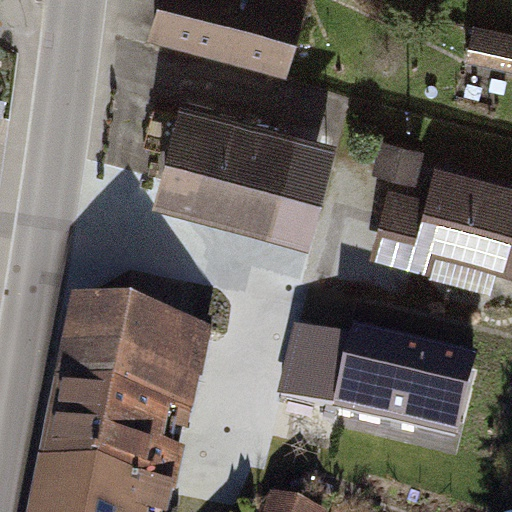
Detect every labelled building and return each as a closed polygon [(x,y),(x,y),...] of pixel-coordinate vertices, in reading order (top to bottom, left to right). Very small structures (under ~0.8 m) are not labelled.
[(322,0),(167,0),(161,22),(304,64),(322,0)] [(511,31),(482,25),(474,63),(511,71),(511,31)] [(0,123),(10,93),(0,89),(0,82),(3,73),(0,64),(0,123)] [(314,124),(196,89),(168,185),(285,220),(314,124)] [(433,148),(389,135),(379,167),(424,180),(433,148)] [(511,177),(447,160),(437,197),(397,186),(378,256),(440,273),(445,253),(511,270),(511,177)] [(83,300),(61,418),(175,439),(180,408),(201,412),(217,324),(83,300)] [(366,359),(301,337),(273,422),(339,443),(366,359)] [(175,439),(61,418),(43,511),(181,511),(195,443),(175,439)] [(334,511),(281,494),(275,511),(334,511)]
